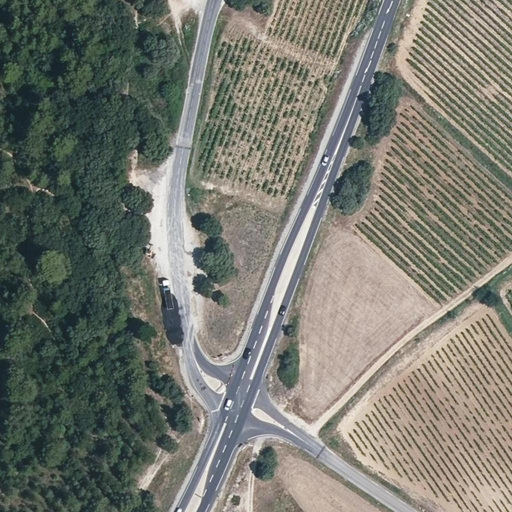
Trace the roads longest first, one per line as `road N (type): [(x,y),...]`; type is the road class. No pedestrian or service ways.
road 1 (tertiary): [(186,328),(175,177),(214,0)]
road 2 (track): [(300,435),(406,337),(511,256)]
road 3 (primary): [(251,394),(343,136)]
road 4 (primary): [(343,136),(234,383)]
road 5 (primary): [(343,136),(392,0)]
